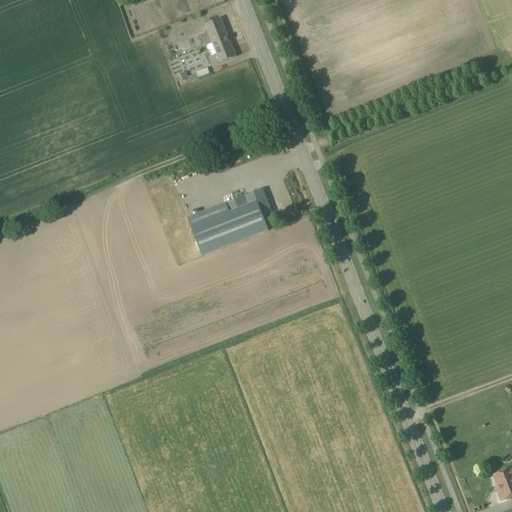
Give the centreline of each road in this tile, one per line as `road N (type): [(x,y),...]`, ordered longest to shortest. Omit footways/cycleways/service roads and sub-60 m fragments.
road 1 (secondary): [(440,511),(241,0)]
road 2 (track): [(75,206),(288,120)]
